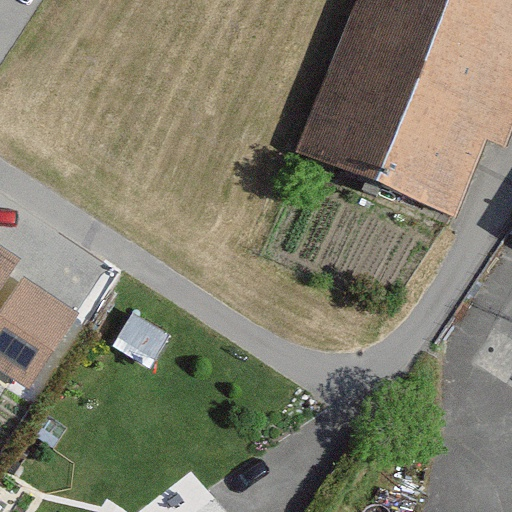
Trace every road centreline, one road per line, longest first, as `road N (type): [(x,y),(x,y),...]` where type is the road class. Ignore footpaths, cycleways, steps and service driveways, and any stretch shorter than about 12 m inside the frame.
road 1 (residential): [(511,166),(429,329),(381,372),(321,375),(0,170)]
road 2 (unknown): [(381,372),(295,511)]
